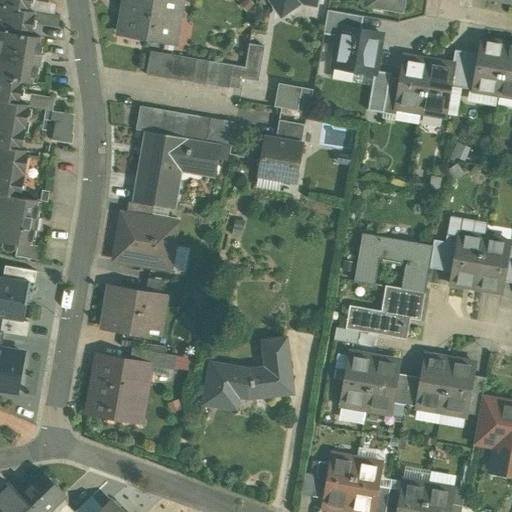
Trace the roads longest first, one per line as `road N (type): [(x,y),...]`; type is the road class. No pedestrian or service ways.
road 1 (residential): [(50,446),(94,148),(77,0)]
road 2 (residential): [(234,511),(50,446)]
